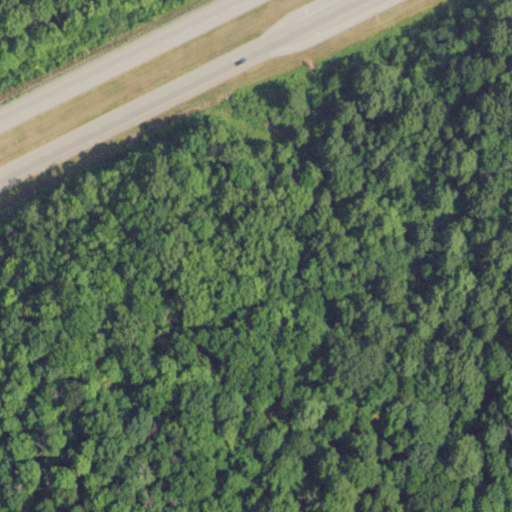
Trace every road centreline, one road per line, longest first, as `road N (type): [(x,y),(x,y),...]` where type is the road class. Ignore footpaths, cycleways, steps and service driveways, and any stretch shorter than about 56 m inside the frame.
road 1 (trunk): [(0,176),(260,44)]
road 2 (trunk): [(236,0),(0,116)]
